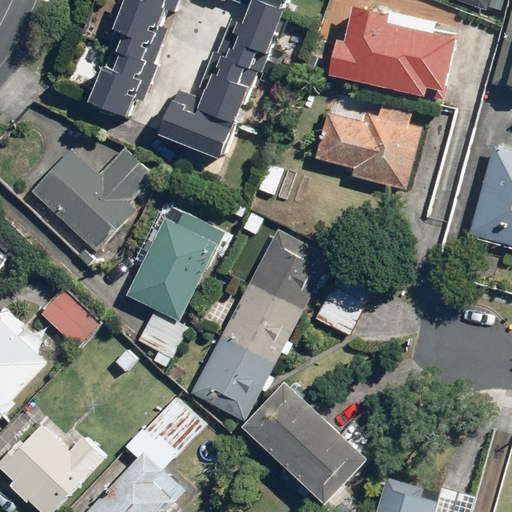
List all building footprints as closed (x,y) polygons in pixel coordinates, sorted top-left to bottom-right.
[(128,0),(110,46),(116,48),(109,64),(108,64),(92,101),(131,116),(140,96),(133,93),(135,87),(141,90),(146,79),(140,76),(142,72),(146,73),(152,60),(147,58),(151,46),(147,45),(149,40),(156,43),(161,31),(154,28),(155,24),(162,27),(170,9),(167,7),(169,0),(225,0),(226,0),(235,0),(254,7),(248,22),(235,17),(221,52),(217,51),(202,88),(209,91),(206,99),(181,89),(163,133),(224,158),(253,87),(243,83),(250,67),(254,68),(262,49),(271,53),(289,8),(284,6),(286,0),(128,0)] [(458,0),(489,10),(492,0),(458,0)] [(358,4),(350,40),(340,38),(332,73),(429,95),(431,86),(450,90),(462,37),(393,22),(395,13),(358,4)] [(334,47),(344,19),(329,14),(319,41),(334,47)] [(511,31),(498,86),(511,89),(511,31)] [(371,102),(336,93),(319,158),(357,168),(355,174),(408,188),(428,116),(387,105),(384,115),(368,111),(371,102)] [(473,236),(511,245),(511,148),(498,145),(473,236)] [(104,172),(77,146),(34,190),(99,252),(142,207),(136,201),(159,177),(128,147),(104,172)] [(278,195),(286,169),(271,164),(262,190),(278,195)] [(181,225),(168,219),(131,294),(184,321),(229,231),(188,211),(181,225)] [(335,257),(282,229),(195,391),(247,419),(335,257)] [(344,266),(318,316),(352,334),(379,285),(344,266)] [(70,286),(43,313),(79,349),(107,322),(70,286)] [(191,326),(157,310),(141,341),(175,358),(191,326)] [(51,363),(0,313),(0,419),(17,402),(15,400),(51,363)] [(373,458),(288,380),(246,426),(330,504),(373,458)] [(208,425),(177,396),(129,445),(141,456),(87,511),(168,511),(189,491),(166,469),(208,425)] [(73,449),(45,424),(28,442),(24,439),(1,464),(18,480),(13,484),(43,511),(56,511),(107,456),(86,436),(73,449)] [(428,489),(391,478),(380,511),(475,511),(480,497),(444,486),(439,501),(426,497),(428,489)]
